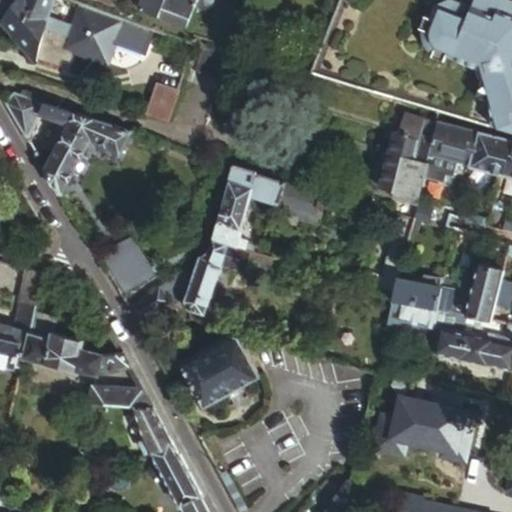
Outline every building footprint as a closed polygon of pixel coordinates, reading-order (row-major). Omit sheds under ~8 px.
[(84,0),(0,0),(0,14),(5,17),(0,23),(38,56),(40,47),(60,54),(65,41),(107,56),(123,14),(84,0)] [(207,33),(217,0),(139,0),(137,10),(207,33)] [(488,122),(511,129),(511,0),(466,0),(467,0),(466,0),(424,0),(421,11),(425,12),(420,24),(427,40),(439,45),(438,50),(470,62),(466,71),(477,75),(471,91),(485,96),(490,114),(488,122)] [(228,79),(240,46),(229,43),(211,37),(199,68),(228,79)] [(149,111),(168,118),(178,95),(158,88),(149,111)] [(47,169),(62,194),(91,137),(121,151),(133,128),(14,90),(6,101),(28,139),(40,112),(68,124),(47,169)] [(379,185),(418,198),(427,155),(435,119),(405,110),(400,130),(394,128),(385,161),(381,160),(378,162),(374,177),(376,180),(380,181),(379,185)] [(435,118),(435,119),(427,155),(470,166),(479,129),(435,118)] [(510,137),(479,129),(470,166),(470,167),(501,174),(510,137)] [(511,137),(510,137),(501,174),(511,176),(511,137)] [(235,161),(214,235),(229,240),(254,248),(256,242),(247,239),(248,237),(240,235),(251,189),(258,192),(257,194),(274,200),(273,205),(313,217),(316,208),(318,209),(320,202),(318,201),(322,191),(257,170),(257,168),(235,161)] [(416,207),(414,219),(448,228),(451,217),(416,207)] [(398,213),(380,288),(396,294),(400,275),(414,219),(398,213)] [(200,254),(181,310),(204,317),(229,240),(214,235),(206,250),(200,254)] [(137,241),(107,256),(125,293),(155,278),(137,241)] [(129,305),(139,325),(171,301),(181,310),(200,254),(129,305)] [(493,303),(499,280),(502,271),(478,265),(465,311),(477,313),(489,316),(493,303)] [(42,271),(27,266),(19,299),(35,303),(42,271)] [(400,275),(396,294),(395,297),(437,305),(443,284),(446,276),(427,271),(425,279),(400,275)] [(499,280),(511,283),(511,274),(502,271),(499,280)] [(324,304),(334,308),(344,277),(333,273),(324,304)] [(509,307),(511,293),(511,283),(499,280),(493,303),(501,305),(509,307)] [(437,305),(452,308),(458,287),(443,284),(437,305)] [(511,320),(507,319),(504,334),(502,339),(487,336),(457,329),(461,313),(462,310),(452,308),(437,305),(395,297),(393,306),(403,308),(401,317),(443,326),(437,350),(511,366),(511,320)] [(0,362),(20,368),(23,358),(28,331),(35,303),(19,299),(13,324),(0,320),(0,362)] [(501,305),(493,303),(489,316),(497,317),(501,305)] [(487,336),(502,339),(504,334),(507,319),(497,317),(489,316),(477,313),(465,311),(462,310),(461,313),(457,329),(487,336)] [(205,402),(258,372),(238,336),(231,332),(228,334),(226,331),(223,330),(202,342),(204,346),(182,359),(205,402)] [(28,331),(23,358),(97,375),(98,372),(131,364),(123,351),(120,350),(103,348),(103,350),(80,344),(82,339),(50,332),(49,337),(28,331)] [(153,404),(143,385),(95,385),(91,404),(134,404),(153,404)] [(137,411),(134,404),(91,404),(89,413),(117,413),(117,410),(128,410),(128,412),(137,411)] [(171,438),(153,404),(134,404),(137,411),(145,434),(139,437),(145,448),(151,446),(171,438)] [(178,453),(171,438),(151,446),(184,511),(209,511),(201,496),(202,495),(195,481),(180,452),(178,453)] [(79,450),(73,474),(101,464),(103,455),(79,450)] [(341,511),(343,507),(350,481),(348,478),(321,511),(320,511),(341,511)]
